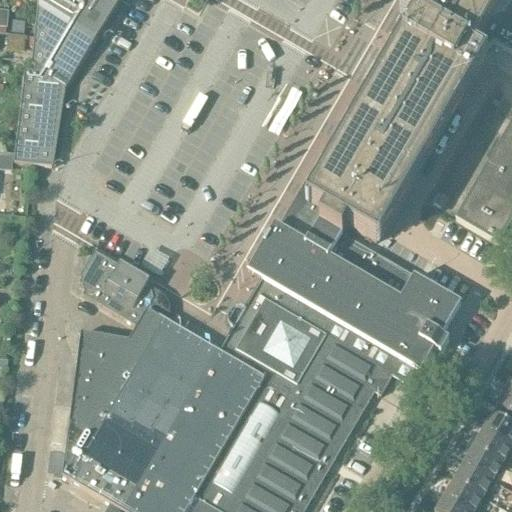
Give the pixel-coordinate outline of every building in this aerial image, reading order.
[(24,74),(23,81),(14,163),(14,164),(14,165),(15,166),(16,166),(50,170),(51,170),(52,169),(52,168),(53,168),(65,92),(122,0),(41,0),(38,6),(38,7),(31,67),(32,68),(35,70),(32,74),(25,73),(24,74)] [(408,33),(308,206),(309,206),(324,216),(319,225),(342,238),(347,229),(376,246),(466,91),(489,51),(491,47),(511,10),(511,0),(408,0),(408,3),(400,15),(406,18),(400,29),(408,33)] [(511,10),(491,47),(511,59),(511,10)] [(25,24),(13,23),(12,35),(24,37),(25,24)] [(8,54),(22,56),(23,38),(10,37),(8,54)] [(511,127),(456,223),(456,224),(498,249),(511,224),(511,127)] [(13,158),(1,157),(0,164),(0,170),(11,172),(13,158)] [(442,212),(448,201),(437,195),(432,206),(434,207),(440,211),(442,212)] [(305,511),(330,470),(334,464),(367,406),(373,396),(379,399),(380,398),(381,397),(385,391),(385,390),(389,383),(389,382),(390,382),(392,378),(388,376),(390,373),(390,372),(391,372),(391,371),(392,369),(395,365),(395,364),(396,363),(396,362),(404,367),(406,368),(407,369),(412,371),(412,372),(413,372),(414,373),(419,376),(432,355),(432,354),(433,353),(435,354),(436,355),(440,357),(448,343),(442,340),(461,307),(341,238),(342,238),(319,225),(324,216),(309,206),(291,237),(290,238),(288,237),(275,229),(248,276),(261,283),(243,313),(242,313),(240,312),(238,312),(236,312),(235,313),(233,313),(232,314),(230,316),(229,317),(229,319),(228,320),(228,322),(228,324),(228,325),(229,327),(230,329),(231,330),(233,331),(218,356),(166,325),(146,314),(136,331),(135,333),(128,344),(80,336),(76,366),(76,367),(71,408),(70,413),(62,476),(62,480),(109,507),(105,511),(305,511)] [(82,298),(126,325),(136,331),(146,314),(153,302),(150,293),(145,291),(149,284),(120,267),(118,269),(94,255),(80,280),(81,283),(79,286),(82,289),(84,296),(82,298)] [(511,394),(507,392),(496,409),(511,418),(511,394)] [(483,433),(511,452),(511,450),(511,428),(492,417),(483,433)] [(473,449),(502,467),(511,452),(483,433),(473,449)] [(473,449),(462,468),(492,485),(502,467),(473,449)] [(453,485),(482,502),(492,485),(462,468),(453,485)] [(443,501),(461,511),(476,511),(482,502),(453,485),(443,501)] [(436,511),(461,511),(443,501),(436,511)]
